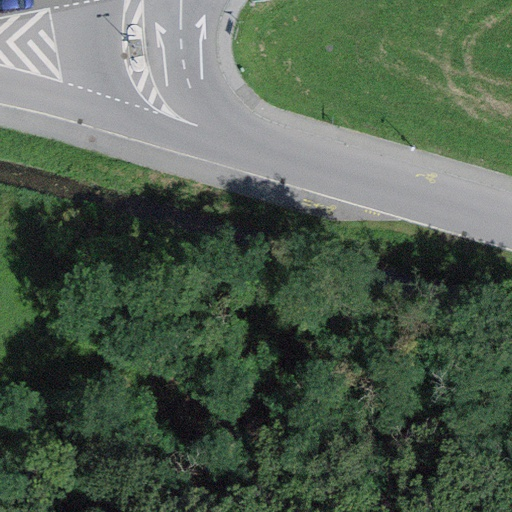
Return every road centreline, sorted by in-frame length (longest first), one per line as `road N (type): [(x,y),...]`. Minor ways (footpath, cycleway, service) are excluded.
road 1 (unclassified): [(201,129),(511,221)]
road 2 (unclassified): [(201,129),(181,64),(178,0)]
